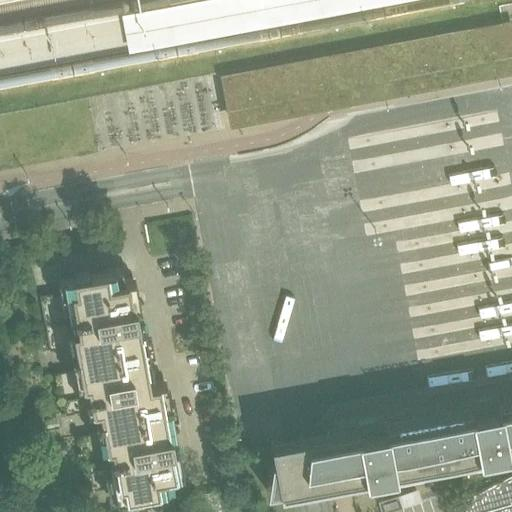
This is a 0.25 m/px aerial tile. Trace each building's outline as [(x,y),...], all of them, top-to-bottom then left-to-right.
[(218,75),(228,127),(333,107),(511,71),(511,27),(510,19),(501,21),(218,75)] [(124,281),(122,267),(63,278),(87,410),(100,408),(117,498),(144,493),(174,487),(172,474),(183,472),(166,379),(154,381),(136,279),(124,281)] [(319,487),(344,482),(511,451),(511,395),(496,399),(498,407),(472,412),(470,403),(383,420),(385,428),(359,433),(357,425),(334,429),(327,430),(310,434),(270,441),(273,458),(270,458),(266,490),(279,487),(280,494),(295,491),(319,487)] [(511,511),(511,473),(462,499),(466,511),(511,511)] [(204,511),(221,511),(218,492),(201,495),(204,511)] [(381,511),(386,511),(402,507),(397,494),(378,500),(381,511)]
